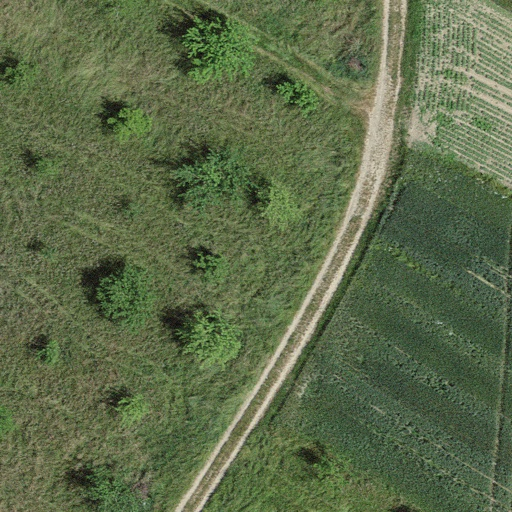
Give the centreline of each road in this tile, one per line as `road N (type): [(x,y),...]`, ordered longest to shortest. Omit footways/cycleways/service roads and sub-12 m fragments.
road 1 (track): [(396,0),(386,110),(366,200),(324,288),(186,511)]
road 2 (track): [(386,110),(171,0)]
